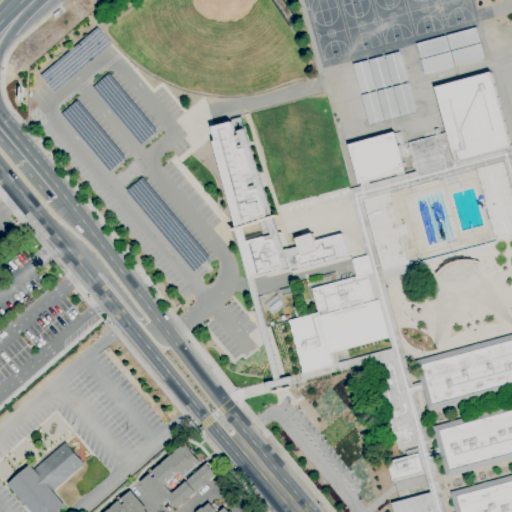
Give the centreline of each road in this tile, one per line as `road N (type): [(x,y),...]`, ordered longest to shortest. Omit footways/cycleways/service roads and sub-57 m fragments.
road 1 (secondary): [(0,168),(194,405),(236,439)]
road 2 (secondary): [(236,439),(224,409),(62,194)]
